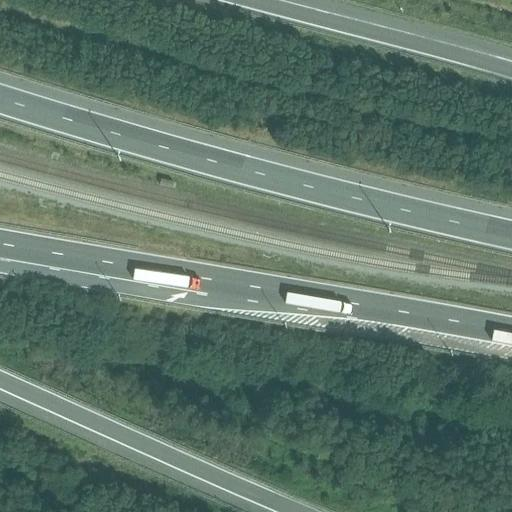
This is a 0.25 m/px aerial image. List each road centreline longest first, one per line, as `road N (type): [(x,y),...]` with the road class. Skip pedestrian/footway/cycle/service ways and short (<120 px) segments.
road 1 (motorway): [(511,235),(273,180),(0,101)]
road 2 (motorway): [(0,244),(511,332)]
road 3 (motorway): [(0,386),(297,511)]
road 4 (motorway): [(511,72),(238,0)]
